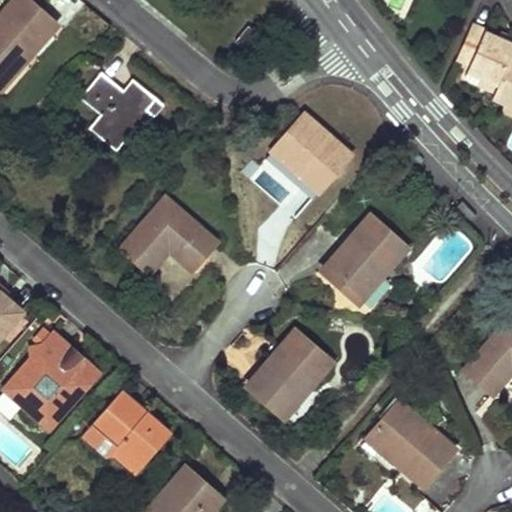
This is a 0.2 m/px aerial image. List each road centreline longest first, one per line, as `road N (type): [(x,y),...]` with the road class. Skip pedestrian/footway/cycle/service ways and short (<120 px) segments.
road 1 (tertiary): [(350,49),(511,226)]
road 2 (residential): [(0,233),(173,384)]
road 3 (tertiary): [(511,189),(360,20)]
road 4 (residential): [(283,79),(265,89),(228,90),(115,0)]
road 5 (residential): [(173,384),(318,511)]
road 6 (residential): [(254,293),(173,384)]
